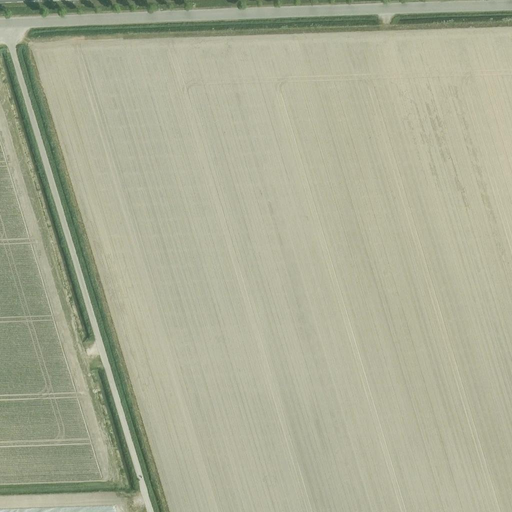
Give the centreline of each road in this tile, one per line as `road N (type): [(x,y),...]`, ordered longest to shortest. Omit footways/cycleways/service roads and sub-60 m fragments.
road 1 (unclassified): [(150,511),(4,23)]
road 2 (unclassified): [(4,23),(511,5)]
